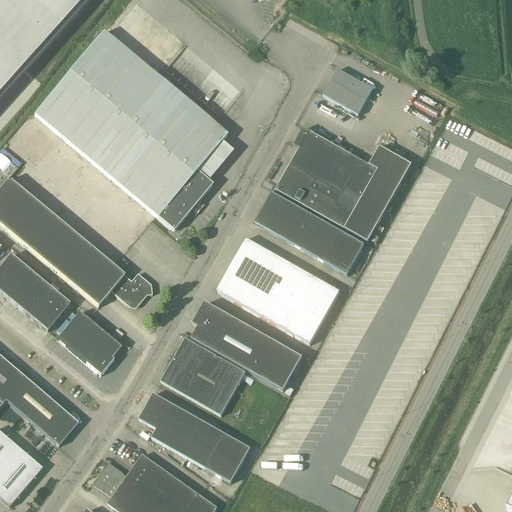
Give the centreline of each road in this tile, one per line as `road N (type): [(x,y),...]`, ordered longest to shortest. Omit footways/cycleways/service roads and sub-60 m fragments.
road 1 (unclassified): [(119,411),(313,62),(276,35)]
road 2 (unclassified): [(511,225),(366,511)]
road 3 (unknown): [(282,118),(134,6)]
road 4 (unclassified): [(438,511),(511,364)]
road 5 (unclassified): [(119,411),(0,318)]
road 6 (unclassified): [(0,342),(105,430)]
road 7 (unknown): [(231,210),(338,279)]
road 8 (unknown): [(105,430),(212,497)]
